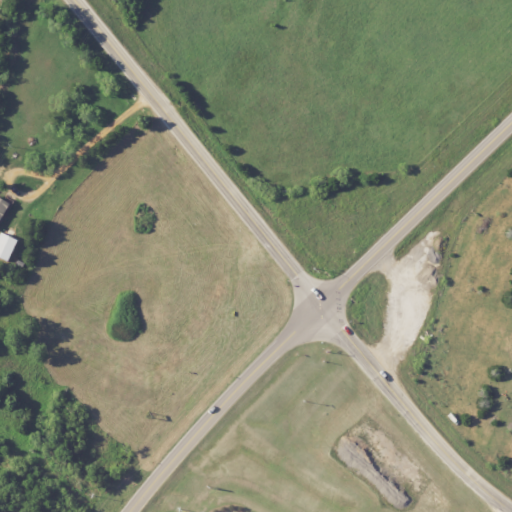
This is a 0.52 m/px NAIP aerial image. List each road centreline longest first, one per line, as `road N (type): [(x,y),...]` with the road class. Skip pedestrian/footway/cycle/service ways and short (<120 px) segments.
road 1 (secondary): [(511,511),(414,418),(73,0)]
road 2 (primary): [(130,511),(320,305),(511,121)]
